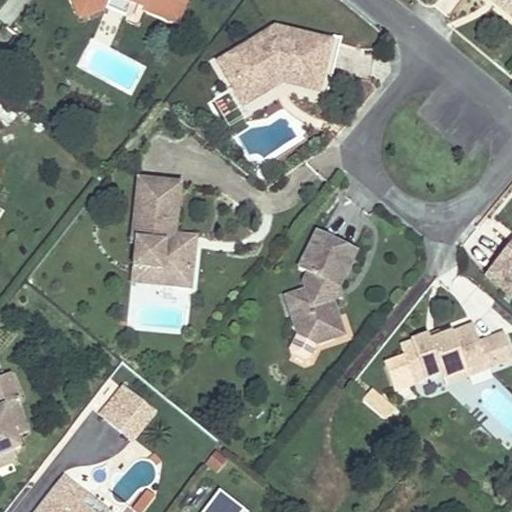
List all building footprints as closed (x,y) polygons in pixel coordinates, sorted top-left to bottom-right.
[(178,24),(187,0),(71,0),(77,12),(105,0),(118,0),(130,5),(125,16),(127,17),(128,22),(136,25),(139,24),(145,11),(178,24)] [(118,0),(105,0),(77,12),(80,20),(106,9),(125,16),(130,5),(118,0)] [(511,0),(501,0),(497,5),(511,18),(511,0)] [(333,44),(275,29),(217,63),(231,87),(242,80),(251,95),(275,80),(272,76),(281,71),(286,77),(322,87),(333,44)] [(320,94),(322,87),(286,77),(281,71),(272,76),(275,80),(251,95),(242,80),(231,87),(244,108),(283,85),(320,94)] [(158,182),(138,180),(131,241),(136,242),(133,269),(161,272),(159,287),(191,290),(194,264),(189,263),(190,246),(161,243),(162,236),(168,236),(171,205),(156,204),(158,182)] [(181,185),(158,182),(156,204),(171,205),(168,236),(162,236),(161,243),(190,246),(189,263),(194,264),(196,247),(197,238),(175,236),(181,185)] [(356,254),(316,235),(299,270),(307,275),(303,284),(308,286),(305,291),(285,298),(298,336),(290,351),(292,356),(306,363),(310,361),(318,346),(336,340),(330,321),(338,318),(333,302),(328,299),(325,292),(340,287),(356,254)] [(511,244),(486,275),(511,297),(511,244)] [(344,298),(340,287),(325,292),(328,299),(333,302),(344,298)] [(330,321),(336,340),(345,337),(338,318),(330,321)] [(405,360),(385,367),(395,393),(441,375),(443,381),(486,365),(488,370),(511,360),(511,357),(503,335),(479,344),(473,327),(442,339),(430,343),(428,338),(401,348),(405,360)] [(430,343),(442,339),(439,333),(428,338),(430,343)] [(486,365),(443,381),(445,386),(488,370),(486,365)] [(21,401),(10,376),(0,380),(0,456),(9,453),(21,448),(16,436),(27,432),(15,403),(21,401)] [(142,406),(123,390),(100,417),(119,433),(142,406)] [(370,392),(362,402),(386,421),(394,412),(370,392)] [(153,416),(142,406),(119,433),(131,443),(153,416)] [(0,468),(13,463),(9,453),(0,456),(0,468)] [(151,462),(155,468),(162,462),(154,454),(147,460),(151,462)] [(108,511),(64,478),(55,490),(84,511),(108,511)] [(84,511),(55,490),(37,511),(84,511)] [(132,511),(143,511),(154,498),(146,492),(132,511)]
